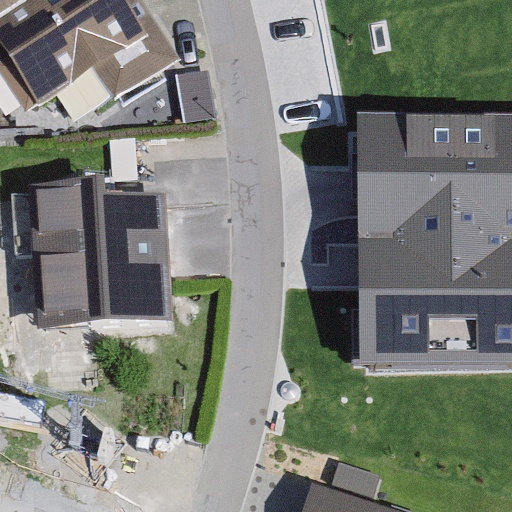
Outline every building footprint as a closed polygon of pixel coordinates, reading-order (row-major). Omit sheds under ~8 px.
[(44,0),(0,29),(0,62),(38,120),(97,81),(117,111),(181,69),(135,0),(44,0)] [(0,0),(0,29),(44,0),(0,0)] [(210,77),(175,83),(183,130),(218,124),(210,77)] [(511,114),(358,114),(357,372),(511,371),(511,114)] [(109,194),(28,199),(28,204),(14,204),(17,263),(36,262),(41,346),(174,338),(166,206),(109,209),(109,194)] [(410,511),(314,481),(304,511),(410,511)] [(0,511),(19,511),(0,492),(0,511)]
